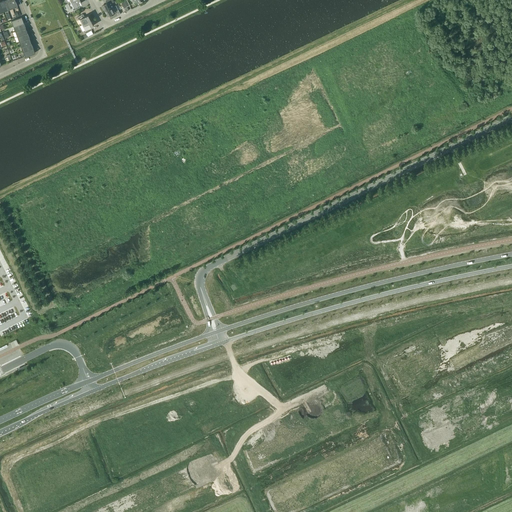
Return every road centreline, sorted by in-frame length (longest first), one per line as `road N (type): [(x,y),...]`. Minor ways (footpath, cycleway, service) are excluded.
road 1 (track): [(0,196),(410,0)]
road 2 (tertiary): [(200,287),(211,265),(511,117)]
road 3 (secondary): [(219,344),(511,267)]
road 4 (secondary): [(511,255),(372,285),(219,331)]
road 5 (secondary): [(5,428),(219,344)]
road 6 (secondary): [(212,334),(0,421)]
